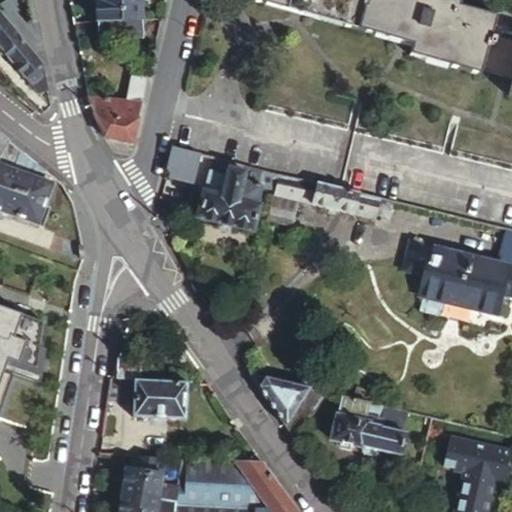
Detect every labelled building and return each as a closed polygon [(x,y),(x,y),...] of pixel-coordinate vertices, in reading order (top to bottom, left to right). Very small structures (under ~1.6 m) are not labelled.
[(121,0),(98,0),(98,5),(95,5),(96,22),(122,21),(121,0)] [(144,0),(121,0),(122,21),(145,20),(144,0)] [(482,67),(492,32),(498,14),(457,2),(457,0),(246,0),(245,6),(410,54),(407,66),(476,86),(482,67)] [(38,56),(1,14),(0,15),(0,49),(39,95),(47,92),(38,56)] [(145,20),(122,21),(96,22),(97,38),(145,37),(145,20)] [(160,36),(164,20),(145,20),(145,37),(160,36)] [(511,75),(511,37),(492,32),(482,67),(511,75)] [(103,138),(131,143),(142,102),(146,77),(131,74),(125,101),(88,98),(95,122),(103,138)] [(352,96),(267,76),(260,107),(345,128),(352,96)] [(450,121),(361,98),(352,130),(443,153),(450,121)] [(511,136),(462,124),(454,155),(511,169),(511,136)] [(44,169),(0,134),(0,206),(36,221),(51,182),(40,177),(44,169)] [(199,152),(172,145),(164,173),(192,180),(199,152)] [(273,188),(277,172),(249,165),(244,164),(242,172),(223,167),(222,172),(205,168),(194,214),(252,229),(258,204),(255,204),(260,184),(273,188)] [(378,197),(277,172),(273,188),(267,220),(292,225),(299,200),(309,202),(308,205),(341,213),(342,210),(372,218),(378,197)] [(511,230),(505,229),(496,262),(408,240),(401,269),(419,273),(414,293),(493,314),(498,296),(511,299),(511,230)] [(0,415),(14,377),(41,386),(46,349),(40,347),(44,323),(0,306),(0,415)] [(119,359),(118,379),(138,381),(139,360),(119,359)] [(328,393),(248,375),(295,440),(328,393)] [(118,379),(111,379),(110,401),(117,401),(117,402),(133,403),(132,416),(183,419),(185,383),(138,381),(118,379)] [(406,411),(340,396),(330,440),(363,448),(362,451),(364,456),(372,458),(377,455),(378,452),(399,457),(405,432),(401,431),(402,425),(406,411)] [(427,430),(430,417),(406,411),(402,425),(427,430)] [(454,511),(486,511),(495,477),(503,479),(510,449),(450,435),(443,465),(465,470),(454,511)] [(132,456),(130,470),(163,474),(161,485),(177,487),(181,458),(132,456)] [(297,511),(272,476),(260,460),(181,458),(177,487),(175,502),(173,511),(297,511)] [(175,502),(177,487),(161,485),(163,474),(130,470),(125,469),(121,493),(175,502)] [(173,511),(175,502),(121,493),(118,511),(173,511)]
